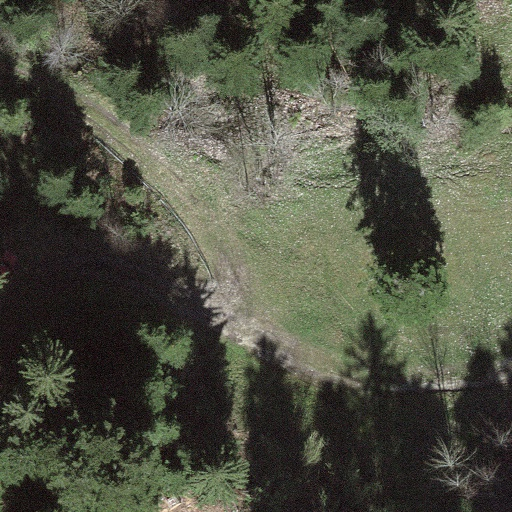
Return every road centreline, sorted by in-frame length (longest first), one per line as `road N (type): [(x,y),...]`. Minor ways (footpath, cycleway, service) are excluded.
road 1 (track): [(315,369),(162,281),(102,263),(68,265),(34,284),(0,343)]
road 2 (track): [(0,70),(83,113),(186,194),(231,265),(217,309)]
